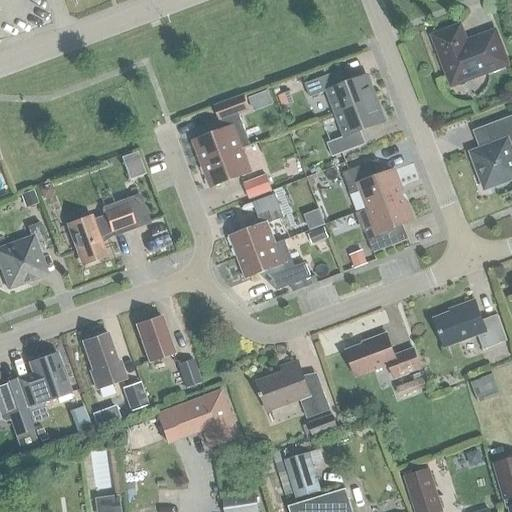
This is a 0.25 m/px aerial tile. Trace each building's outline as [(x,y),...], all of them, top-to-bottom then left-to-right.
[(460,25),(433,35),(441,56),(441,59),(443,66),(446,69),(449,79),(474,70),(476,75),(507,63),(495,31),(466,41),(460,25)] [(327,90),(336,113),(376,98),(367,74),(336,86),(330,73),(304,83),(309,96),(327,90)] [(282,108),(291,104),(287,93),(278,97),(282,108)] [(249,110),(244,97),(214,109),(219,122),(221,121),(225,130),(193,142),(202,165),(242,150),(251,146),(238,114),(249,110)] [(376,98),(336,113),(344,135),(327,142),(332,156),(358,146),(353,132),(384,121),(376,98)] [(492,143),(470,152),(484,189),(511,178),(511,150),(510,145),(511,144),(511,115),(486,126),(492,143)] [(202,165),(211,187),(250,172),(242,150),(202,165)] [(120,157),(129,180),(145,173),(136,151),(120,157)] [(361,190),(368,207),(404,194),(394,169),(383,173),(378,159),(343,172),(351,194),(361,190)] [(243,184),(249,200),(272,192),(265,175),(243,184)] [(50,184),(38,188),(42,200),(50,197),(52,190),(50,184)] [(33,191),(21,194),(24,206),(36,203),(33,191)] [(413,220),(404,194),(368,207),(358,211),(373,252),(408,238),(402,224),(413,220)] [(268,224),(283,218),(275,196),(252,204),(260,226),(230,237),(238,258),(276,244),(268,224)] [(103,207),(105,214),(93,219),(91,214),(66,223),(76,249),(78,248),(83,263),(104,256),(97,239),(112,233),(113,235),(135,227),(124,199),(103,207)] [(49,247),(39,221),(27,225),(31,237),(0,248),(0,260),(3,270),(1,271),(8,289),(26,282),(25,280),(45,273),(38,252),(49,247)] [(323,229),(308,235),(312,244),(326,238),(323,229)] [(268,270),(276,291),(310,278),(304,263),(291,268),(289,262),(291,258),(284,241),(276,244),(238,258),(246,279),(268,270)] [(351,259),(355,269),(366,264),(363,255),(351,259)] [(474,299),(456,306),(457,309),(434,317),(444,346),(477,334),(483,348),(507,340),(497,313),(482,319),(474,299)] [(136,324),(149,361),(174,352),(161,315),(136,324)] [(90,371),(96,388),(126,378),(120,360),(117,361),(107,332),(82,341),(92,370),(90,371)] [(346,349),(356,376),(389,363),(394,377),(421,367),(414,347),(395,355),(386,332),(369,339),(369,341),(346,349)] [(33,374),(16,380),(22,396),(23,395),(33,422),(48,416),(43,401),(71,391),(57,352),(28,362),(33,374)] [(268,410),(300,399),(307,417),(330,409),(321,384),(308,389),(297,359),(281,365),(283,371),(257,380),(261,392),(259,393),(261,396),(262,395),(268,410)] [(177,366),(185,389),(201,383),(193,360),(177,366)] [(477,400),(498,394),(492,374),(471,381),(477,400)] [(396,388),(399,398),(426,387),(422,378),(396,388)] [(22,396),(16,380),(2,385),(0,379),(0,415),(1,418),(4,420),(10,418),(15,434),(32,428),(21,396),(22,396)] [(148,405),(140,383),(122,389),(130,412),(148,405)] [(157,416),(167,443),(232,419),(222,392),(157,416)] [(93,413),(98,425),(120,417),(115,405),(93,413)] [(271,411),(274,422),(290,419),(288,407),(271,411)] [(308,424),(314,438),(338,429),(333,415),(308,424)] [(34,427),(37,435),(43,433),(40,425),(34,427)] [(46,435),(39,437),(42,447),(50,444),(46,435)] [(108,451),(113,496),(125,494),(120,450),(108,451)] [(309,451),(284,459),(296,498),(322,490),(309,451)] [(511,511),(511,460),(495,465),(508,510),(510,509),(511,511)] [(443,511),(430,469),(403,478),(414,511),(443,511)] [(352,511),(345,489),(288,507),(289,511),(352,511)] [(96,511),(120,511),(120,496),(96,497),(96,511)] [(258,511),(256,496),(225,501),(226,511),(258,511)]
